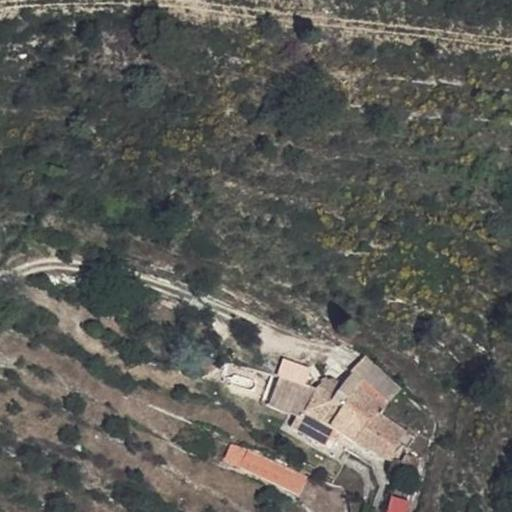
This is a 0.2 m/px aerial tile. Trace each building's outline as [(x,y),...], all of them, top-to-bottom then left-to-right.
[(284,358),(267,405),(301,417),(311,387),(304,384),(309,367),(284,358)] [(323,422),(377,456),(385,443),(367,433),(377,416),(381,418),(384,407),(374,396),(376,391),(359,379),(342,403),(334,399),(323,422)] [(385,443),(377,456),(392,465),(403,447),(409,437),(381,418),(377,416),(367,433),(385,443)] [(227,459),(243,467),(251,451),(233,446),(227,459)] [(243,467),(282,487),(291,471),(251,451),(243,467)] [(303,477),(291,471),(282,487),(295,495),(303,477)] [(391,494),(385,511),(409,511),(413,501),(391,494)] [(476,511),(479,503),(458,499),(455,511),(476,511)]
